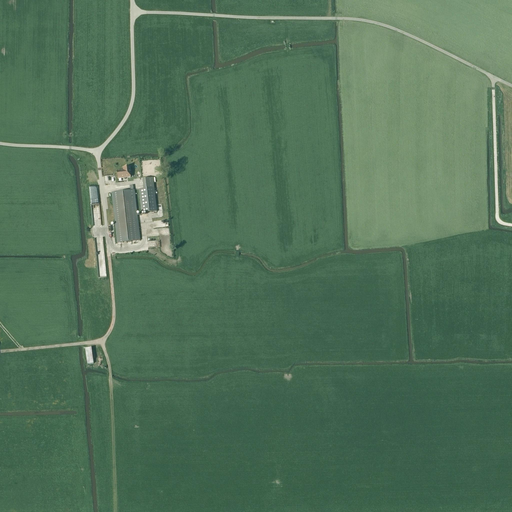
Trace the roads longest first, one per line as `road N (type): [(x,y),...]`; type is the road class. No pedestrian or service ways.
road 1 (unclassified): [(511,225),(496,215),(492,76),(370,21),(132,12)]
road 2 (unclassified): [(0,143),(98,151),(127,116),(133,95),(132,12)]
